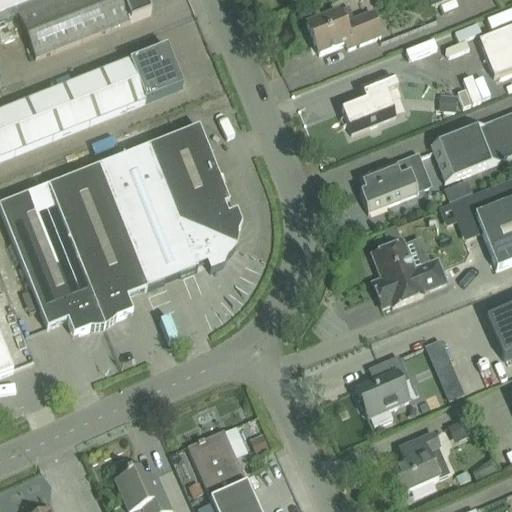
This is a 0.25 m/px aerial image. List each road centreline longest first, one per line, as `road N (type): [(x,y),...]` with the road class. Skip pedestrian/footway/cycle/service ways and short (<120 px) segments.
road 1 (unclassified): [(265,344),(301,273),(299,206),(221,0)]
road 2 (unclassified): [(0,466),(237,370),(265,344)]
road 3 (unclassified): [(335,511),(265,344)]
